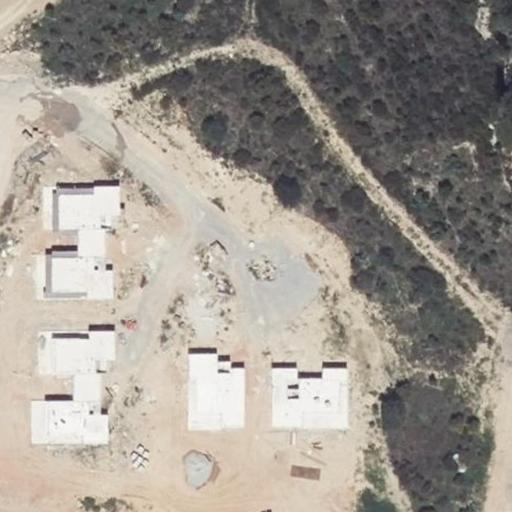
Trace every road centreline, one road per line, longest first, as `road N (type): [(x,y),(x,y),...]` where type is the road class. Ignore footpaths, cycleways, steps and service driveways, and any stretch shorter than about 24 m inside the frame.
road 1 (residential): [(0,106),(76,118),(198,213)]
road 2 (residential): [(198,213),(133,356)]
road 3 (residential): [(198,213),(281,301)]
